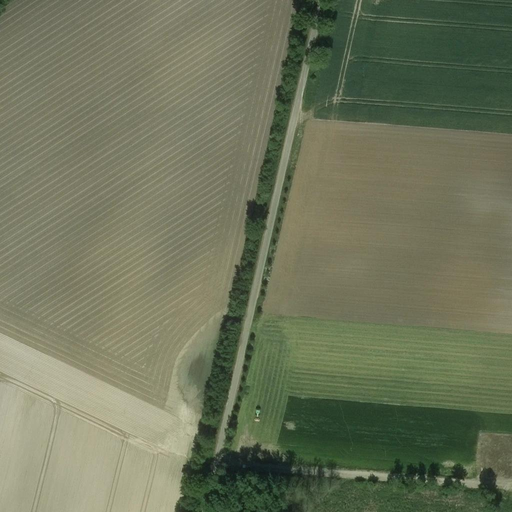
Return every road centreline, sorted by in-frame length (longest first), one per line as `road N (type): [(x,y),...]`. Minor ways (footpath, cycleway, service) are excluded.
road 1 (track): [(322,0),(207,511)]
road 2 (track): [(218,460),(490,483)]
